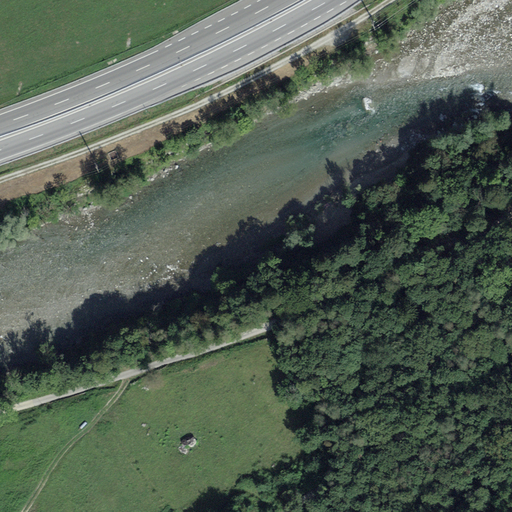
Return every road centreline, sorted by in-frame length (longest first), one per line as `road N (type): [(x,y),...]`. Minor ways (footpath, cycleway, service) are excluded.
road 1 (track): [(511,211),(345,296),(0,414)]
road 2 (track): [(0,179),(229,92),(390,0)]
road 3 (motorway): [(0,147),(118,105),(329,0)]
road 4 (motorway): [(280,0),(174,54),(0,123)]
